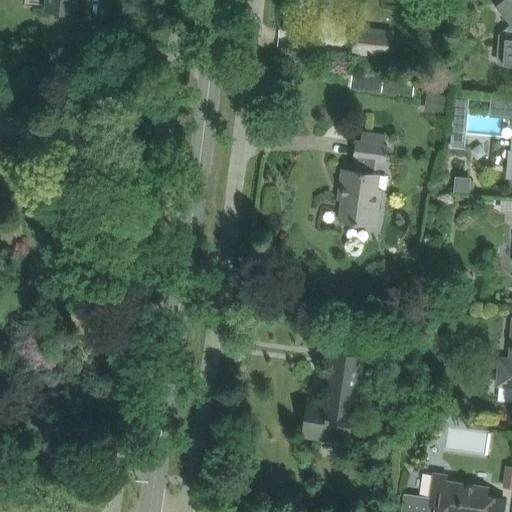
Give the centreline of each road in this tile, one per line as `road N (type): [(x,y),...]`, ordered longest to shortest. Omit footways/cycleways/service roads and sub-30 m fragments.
road 1 (tertiary): [(149,511),(189,247),(213,0)]
road 2 (unclassified): [(190,511),(235,196),(253,0)]
